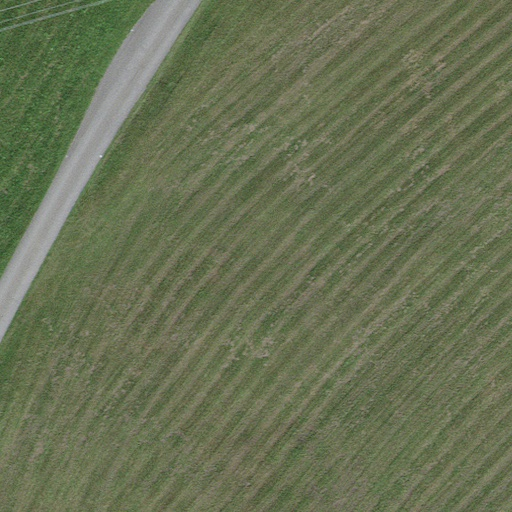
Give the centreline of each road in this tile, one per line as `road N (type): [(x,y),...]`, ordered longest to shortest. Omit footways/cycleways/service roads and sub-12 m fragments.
road 1 (trunk): [(511,239),(175,511)]
road 2 (unclassified): [(188,0),(0,290)]
